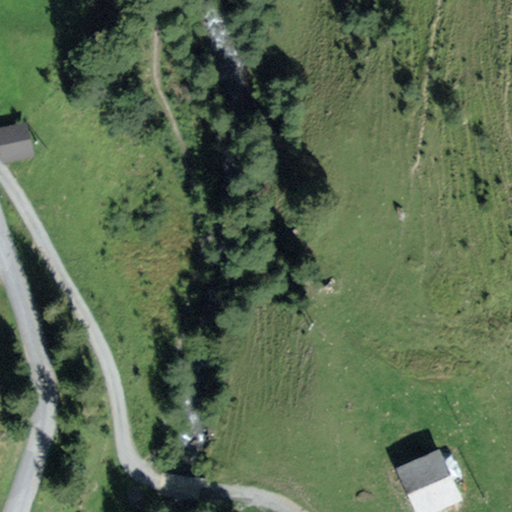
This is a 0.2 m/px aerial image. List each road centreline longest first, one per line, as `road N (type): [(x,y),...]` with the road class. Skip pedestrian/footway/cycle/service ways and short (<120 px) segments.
road 1 (track): [(0,171),(101,343),(128,454)]
road 2 (tertiary): [(17,511),(47,408),(46,385),(0,237)]
road 3 (track): [(128,454),(155,480),(247,493),(292,511)]
